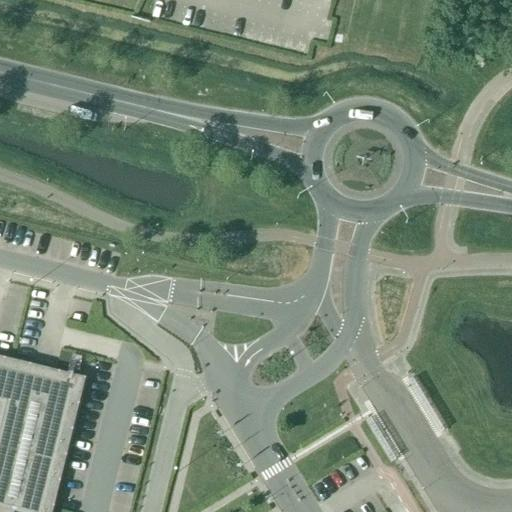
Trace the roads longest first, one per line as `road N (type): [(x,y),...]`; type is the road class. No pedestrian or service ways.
road 1 (secondary): [(184,117),(0,74)]
road 2 (secondary): [(329,122),(307,128),(184,117)]
road 3 (secondary): [(184,117),(299,164),(313,178)]
